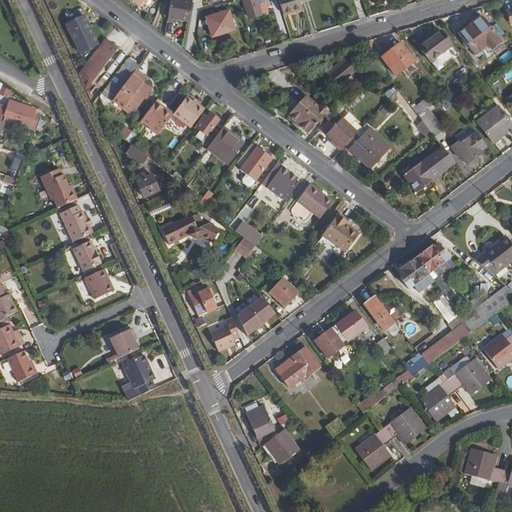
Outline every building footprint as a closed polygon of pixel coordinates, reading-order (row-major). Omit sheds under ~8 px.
[(190,0),(171,0),(167,21),(175,22),(176,18),(188,21),(192,0),(190,0)] [(244,0),(250,17),(262,13),(257,0),(244,0)] [(279,0),(283,13),(289,12),(304,8),(301,0),(279,0)] [(229,10),(207,17),(213,36),(235,29),(229,10)] [(78,53),(96,44),(84,17),(66,25),(78,53)] [(483,17),(460,34),(476,56),(499,39),(483,17)] [(459,56),(441,32),(438,34),(437,32),(418,45),(438,71),(459,56)] [(117,48),(105,39),(79,75),(91,84),(117,48)] [(415,61),(401,43),(382,57),(396,76),(415,61)] [(100,95),(107,109),(117,96),(137,69),(144,59),(133,52),(100,95)] [(378,79),(386,72),(375,57),(366,64),(378,79)] [(336,69),(347,60),(345,58),(334,67),(336,69)] [(356,71),(347,60),(336,69),(334,67),(327,73),(337,86),(356,71)] [(137,69),(117,96),(121,99),(120,101),(134,112),(154,86),(146,80),(142,78),(144,74),(137,69)] [(306,83),(320,99),(327,92),(314,77),(306,83)] [(310,132),(314,136),(331,118),(308,97),(301,105),(290,94),(283,103),(288,115),(309,134),(310,132)] [(173,114),(190,127),(205,108),(199,103),(198,104),(186,96),(173,114)] [(156,101),(141,120),(150,126),(149,128),(158,134),(171,116),(163,110),(164,108),(156,101)] [(511,123),(498,105),(475,122),(493,145),(511,130),(511,123)] [(32,115),(22,112),(8,107),(2,121),(27,130),(32,119),(32,115)] [(173,114),(164,108),(163,110),(171,116),(173,114)] [(205,141),(210,145),(220,132),(214,128),(220,120),(210,112),(204,120),(202,118),(196,126),(209,136),(205,141)] [(427,126),(433,134),(434,136),(440,132),(426,112),(420,117),(427,126)] [(418,124),(422,130),(427,126),(420,117),(419,115),(416,117),(420,122),(418,124)] [(334,145),(340,150),(345,145),(346,144),(355,135),(358,132),(343,117),(327,133),(333,139),(336,142),(334,145)] [(422,130),(428,138),(433,134),(427,126),(422,130)] [(126,128),(119,137),(126,141),(132,133),(126,128)] [(210,145),(207,149),(227,164),(243,144),(223,128),(220,132),(210,145)] [(349,149),(369,168),(389,147),(369,128),(364,134),(360,139),(351,148),(349,149)] [(358,132),(355,135),(360,139),(364,134),(360,129),(358,132)] [(27,152),(33,134),(27,132),(21,150),(27,152)] [(481,150),(487,146),(478,134),(463,145),(461,143),(454,148),(463,160),(466,158),(468,161),(482,151),(481,150)] [(355,135),(346,144),(351,148),(360,139),(355,135)] [(250,144),(236,163),(241,167),(240,169),(255,181),(272,159),(250,144)] [(143,166),(148,159),(132,146),(126,153),(128,155),(128,156),(141,166),(143,166)] [(416,191),(454,162),(442,147),(404,176),(416,191)] [(14,156),(9,176),(17,178),(22,158),(14,156)] [(277,163),(261,184),(266,187),(282,167),(277,163)] [(282,167),(266,187),(282,199),(297,179),(282,167)] [(59,210),(79,200),(75,191),(72,192),(65,176),(62,177),(60,170),(41,179),(52,201),(55,200),(59,210)] [(158,191),(151,176),(145,179),(143,175),(137,178),(138,182),(136,183),(143,198),(158,191)] [(13,187),(16,180),(4,177),(2,183),(13,187)] [(332,200),(325,195),(324,197),(320,194),(322,192),(310,183),(297,200),(319,217),(332,200)] [(74,243),(94,235),(90,226),(87,221),(84,213),(82,213),(79,207),(61,215),(74,243)] [(233,223),(238,227),(247,214),(242,210),(233,223)] [(344,250),(357,233),(345,223),(347,220),(338,213),(322,234),(344,250)] [(160,227),(168,244),(204,226),(198,214),(191,217),(191,216),(171,225),(170,223),(160,227)] [(204,226),(168,244),(168,245),(187,236),(196,241),(199,236),(212,243),(219,230),(207,224),(204,226)] [(246,239),(254,246),(260,239),(251,233),(246,239)] [(474,259),(505,236),(503,233),(471,257),(474,259)] [(474,259),(497,278),(511,267),(511,245),(505,236),(474,259)] [(243,237),(234,249),(246,258),(254,246),(246,239),(243,237)] [(103,265),(93,242),(74,250),(84,272),(103,265)] [(431,246),(416,257),(427,273),(446,258),(436,244),(432,247),(431,246)] [(254,246),(246,258),(253,263),(262,251),(254,246)] [(418,290),(432,280),(427,273),(416,257),(400,269),(405,276),(400,279),(407,288),(413,284),(418,290)] [(432,280),(436,276),(451,265),(446,258),(427,273),(432,280)] [(115,292),(105,270),(86,279),(95,300),(115,292)] [(202,281),(209,278),(212,277),(209,270),(200,275),(202,281)] [(432,280),(438,287),(443,284),(436,276),(432,280)] [(297,293),(283,279),(270,292),(284,306),(297,293)] [(0,320),(19,312),(16,307),(17,307),(11,296),(9,297),(4,286),(0,288),(0,320)] [(187,291),(200,317),(217,309),(207,289),(202,291),(199,286),(187,291)] [(463,319),(472,330),(511,299),(511,290),(507,286),(463,319)] [(382,331),(394,322),(373,295),(363,303),(382,331)] [(235,317),(245,337),(260,325),(259,325),(275,313),(259,296),(235,317)] [(354,310),(335,325),(344,337),(347,340),(366,325),(354,310)] [(422,356),(428,363),(472,330),(463,319),(460,316),(448,326),(453,332),(422,356)] [(344,337),(335,325),(314,340),(327,356),(343,344),(340,341),(344,337)] [(21,347),(11,326),(0,330),(0,354),(1,357),(21,347)] [(120,359),(142,349),(138,340),(135,342),(133,338),(130,330),(111,339),(120,359)] [(226,331),(209,339),(216,353),(233,345),(226,331)] [(511,332),(505,337),(502,334),(483,348),(496,365),(507,357),(508,359),(511,356),(511,332)] [(383,355),(391,349),(383,338),(375,343),(383,355)] [(275,369),(289,388),(319,365),(305,346),(275,369)] [(25,352),(8,360),(19,383),(38,375),(35,368),(32,369),(29,362),(25,352)] [(406,370),(412,376),(427,365),(420,356),(405,368),(406,370)] [(129,405),(157,391),(153,382),(156,381),(145,357),(124,366),(135,390),(125,395),(129,405)] [(474,358),(447,378),(456,389),(464,383),(471,392),(490,378),(474,358)] [(383,388),(387,394),(412,376),(406,370),(383,388)] [(456,389),(447,378),(420,399),(435,419),(455,405),(447,395),(456,389)] [(373,394),(358,406),(363,415),(388,396),(383,391),(375,397),(373,394)] [(269,405),(271,412),(280,408),(277,402),(269,405)] [(255,409),(246,412),(246,413),(257,437),(273,430),(262,405),(255,409)] [(409,407),(382,427),(390,438),(397,433),(398,432),(406,442),(425,427),(409,407)] [(326,428),(333,436),(344,427),(338,419),(326,428)] [(390,438),(382,427),(355,448),(370,469),(390,454),(382,444),(390,438)] [(297,448),(283,430),(264,443),(275,458),(279,463),(297,448)] [(264,443),(261,446),(272,461),(275,458),(264,443)] [(493,465),(495,454),(473,448),(466,472),(499,481),(502,468),(495,466),(493,465)] [(511,470),(502,468),(499,481),(497,489),(507,491),(509,484),(511,484),(511,470)]
